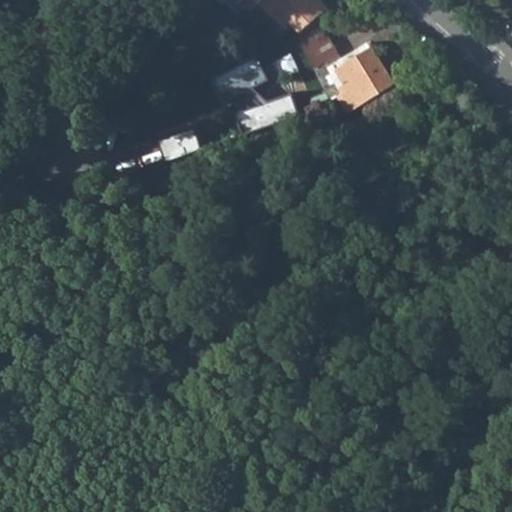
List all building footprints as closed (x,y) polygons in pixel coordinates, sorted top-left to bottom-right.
[(290,22),(301,33),(317,18),(329,8),(320,0),(256,0),(260,2),(284,25),(290,22)] [(307,51),(329,39),(317,18),(301,33),(298,35),(307,51)] [(301,45),(296,36),(283,43),(287,52),(301,45)] [(338,55),(329,39),(307,51),(310,57),(311,59),(323,85),(325,90),(338,84),(327,60),(338,55)] [(348,111),(393,83),(368,42),(334,63),(346,83),(344,85),(347,90),(339,95),(348,111)] [(256,56),(212,79),(224,103),(247,92),(254,88),(269,81),(256,56)] [(314,89),(323,85),(311,59),(310,57),(301,62),(314,89)] [(254,88),(247,92),(263,103),(271,100),(254,88)] [(237,112),(245,134),(303,113),(295,91),(271,100),(263,103),(237,112)] [(161,139),(168,160),(204,148),(197,127),(161,139)] [(232,221),(203,217),(200,232),(229,237),(232,221)]
